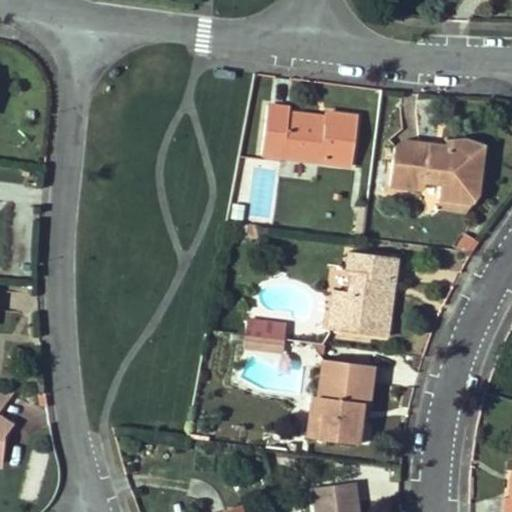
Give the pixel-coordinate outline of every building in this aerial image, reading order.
[(325,125),(290,121),(291,112),(291,108),(270,106),(263,155),(352,166),(358,118),(327,114),(326,117),(325,125)] [(325,125),(326,117),(291,112),(290,121),(325,125)] [(464,151),(480,170),(482,148),(462,141),(445,143),(444,149),(464,151)] [(429,146),(404,142),(393,148),(389,186),(418,190),(421,188),(423,184),(425,179),(439,182),(436,201),(469,205),(477,194),(480,170),(464,151),(444,149),(443,151),(429,150),(429,146)] [(469,205),(436,201),(435,211),(462,215),(469,205)] [(357,208),(354,236),(362,238),(366,208),(357,208)] [(473,252),(478,243),(481,240),(468,232),(457,250),(473,252)] [(344,289),(334,287),(329,327),(386,335),(396,257),(349,251),(347,264),(346,268),(351,269),(349,289),(344,289)] [(267,323),(245,320),(243,334),(244,334),(263,336),(265,337),(267,323)] [(281,339),(282,339),(284,326),(267,323),(265,337),(281,339)] [(263,336),(244,334),(242,345),(262,347),(263,336)] [(281,339),(265,337),(263,336),(262,347),(280,350),(281,339)] [(361,409),(367,410),(372,366),(320,360),(316,397),(311,396),(309,415),(320,417),(319,436),(357,440),(360,419),(361,409)] [(0,391),(0,406),(14,392),(0,391)] [(309,415),(307,434),(319,436),(320,417),(309,415)] [(0,437),(1,438),(11,425),(0,418),(0,437)] [(357,511),(353,483),(313,489),(315,511),(357,511)] [(511,511),(511,497),(509,498),(505,497),(503,511),(511,511)]
